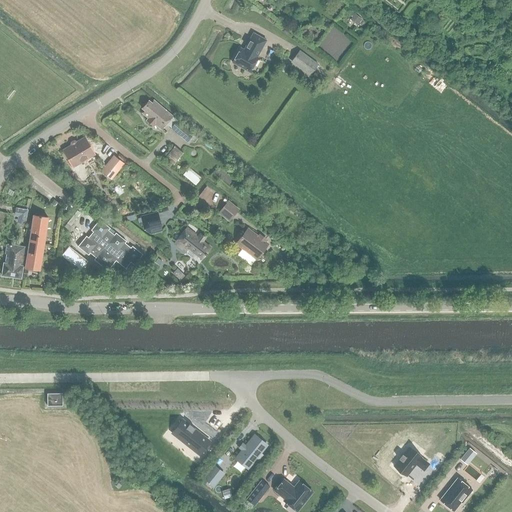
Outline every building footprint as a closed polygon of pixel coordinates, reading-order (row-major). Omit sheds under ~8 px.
[(352,17),(350,20),(357,25),(361,19),(354,14),(352,17)] [(256,58),(266,41),(253,33),(243,50),(240,48),(232,63),(249,73),(258,58),(256,58)] [(301,51),(292,62),(310,76),(318,64),(301,51)] [(148,101),(142,109),(144,111),(142,114),(148,119),(146,121),(153,127),(155,125),(161,130),(166,124),(167,123),(172,127),(170,128),(187,142),(188,140),(193,134),(172,117),(153,101),(151,104),(148,101)] [(194,143),(199,137),(194,133),(193,134),(188,140),(193,143),(194,143)] [(72,146),(64,150),(73,166),(94,154),(85,138),(77,143),(76,142),(74,141),(71,142),(71,145),(72,146)] [(173,164),(183,153),(175,145),(165,157),(173,164)] [(100,172),(111,180),(124,164),(113,155),(100,172)] [(189,166),(184,172),(194,182),(200,175),(189,166)] [(244,192),(248,186),(243,183),(239,188),(244,192)] [(208,203),(217,192),(208,184),(199,195),(208,203)] [(229,200),(219,213),(229,221),(240,209),(229,200)] [(17,216),(16,223),(25,225),(28,209),(15,207),(14,215),(17,216)] [(140,215),(144,230),(161,226),(158,211),(140,215)] [(25,268),(39,270),(48,218),(33,216),(29,241),(25,268)] [(130,248),(124,243),(126,242),(115,233),(114,235),(108,230),(110,228),(99,220),(91,230),(93,232),(88,238),(86,236),(77,247),(88,255),(90,253),(95,258),(94,260),(104,268),(106,266),(109,269),(115,261),(125,269),(130,262),(134,265),(142,255),(132,246),(130,248)] [(210,248),(202,242),(205,238),(200,233),(198,237),(186,228),(174,243),(186,253),(189,249),(202,259),(210,248)] [(247,229),(236,244),(256,259),(267,245),(247,229)] [(23,266),(21,266),(23,257),(24,258),(26,247),(6,244),(5,255),(6,255),(5,263),(3,263),(1,276),(21,279),(23,266)] [(68,246),(61,256),(80,271),(87,261),(68,246)] [(180,282),(185,276),(177,268),(172,274),(180,282)] [(47,394),(47,406),(62,406),(62,394),(58,394),(47,394)] [(182,420),(172,433),(199,455),(209,441),(194,429),(194,428),(193,429),(188,425),(189,424),(188,425),(182,420)] [(242,450),(235,459),(247,469),(256,458),(258,459),(262,455),(260,453),(266,445),(254,435),(245,446),(244,445),(241,450),(242,450)] [(412,446),(396,465),(409,475),(417,465),(423,470),(430,462),(424,457),(425,456),(412,446)] [(461,458),(468,464),(476,454),(469,448),(461,458)] [(214,466),(204,479),(213,486),(223,473),(214,466)] [(283,479),(274,491),(284,499),(283,501),(297,511),(312,492),(299,481),(294,488),(283,479)] [(459,479),(442,501),(455,511),(463,503),(464,504),(474,491),(459,479)] [(256,486),(246,499),(254,506),(257,502),(269,487),(261,480),(256,486)]
